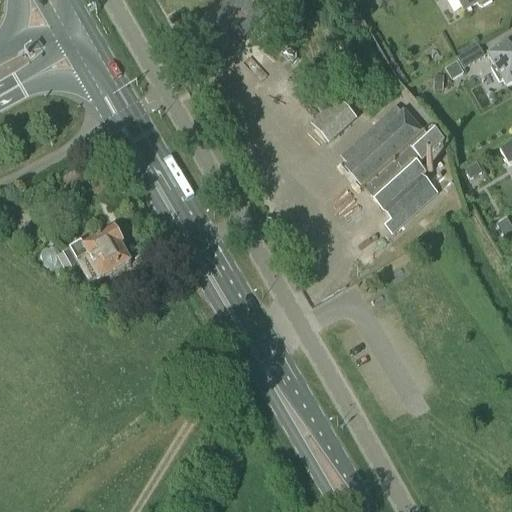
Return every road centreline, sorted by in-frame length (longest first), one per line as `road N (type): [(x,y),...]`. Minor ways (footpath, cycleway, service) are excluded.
road 1 (unclassified): [(403,511),(164,98)]
road 2 (primary): [(371,511),(139,112)]
road 3 (primary): [(112,127),(336,511)]
road 4 (unclassified): [(0,186),(112,127)]
